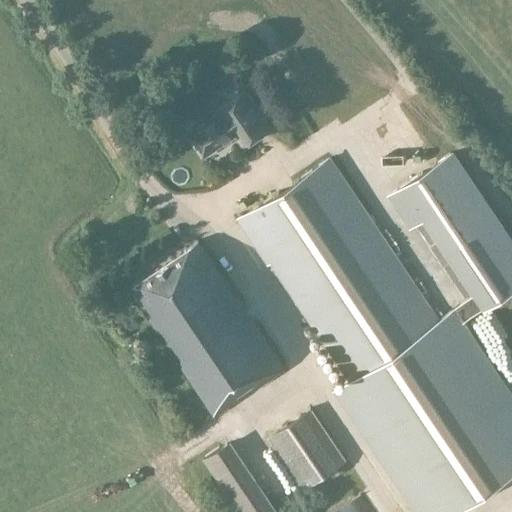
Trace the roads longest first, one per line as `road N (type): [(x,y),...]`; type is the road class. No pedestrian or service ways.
road 1 (unknown): [(203,231),(250,284),(390,511)]
road 2 (unknown): [(22,0),(108,136),(159,201),(203,231)]
